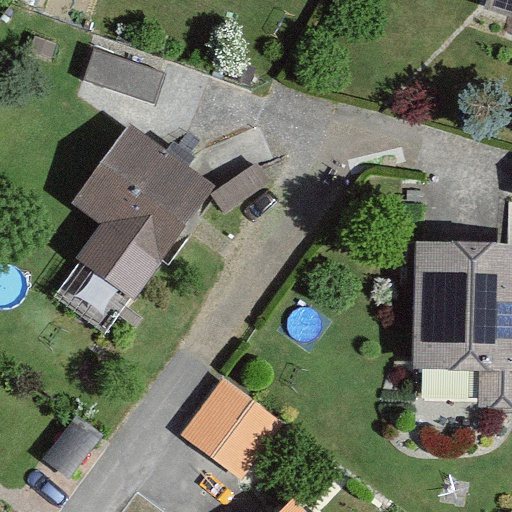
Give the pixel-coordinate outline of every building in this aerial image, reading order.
[(511,11),(511,0),(487,0),(487,3),(494,5),(511,11)] [(164,73),(95,49),(85,79),(154,103),(158,89),(164,73)] [(210,190),(130,132),(83,196),(112,218),(82,258),(133,295),(188,220),(210,190)] [(271,182),(257,163),(211,194),(225,213),(271,182)] [(511,248),(419,246),(418,272),(416,341),(415,365),(483,367),(482,403),(511,404),(511,248)] [(224,384),(185,439),(241,479),(280,424),(224,384)] [(103,436),(76,416),(43,460),(70,480),(103,436)]
